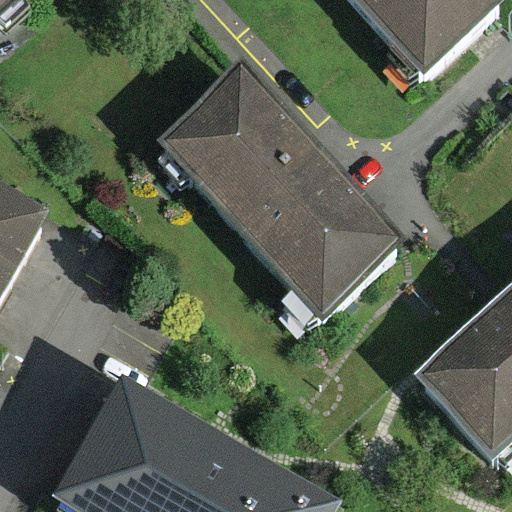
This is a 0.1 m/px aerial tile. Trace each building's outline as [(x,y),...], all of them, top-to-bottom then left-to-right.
[(0,0),(0,23),(25,0),(0,0)] [(349,0),(424,84),(508,10),(499,0),(349,0)] [(393,266),(242,100),(170,165),(321,331),(393,266)] [(0,339),(63,229),(0,192),(0,339)] [(511,474),(511,314),(432,390),(511,474)] [(333,511),(131,398),(66,511),(333,511)]
